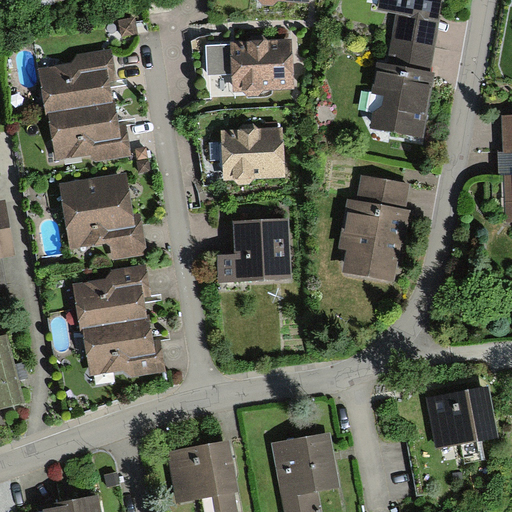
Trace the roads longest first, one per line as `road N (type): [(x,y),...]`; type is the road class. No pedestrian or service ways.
road 1 (residential): [(412,351),(409,320),(431,268),(485,0)]
road 2 (residential): [(207,393),(154,44)]
road 3 (residential): [(43,450),(41,356),(2,141)]
road 4 (residential): [(350,368),(380,511)]
road 5 (residential): [(207,393),(350,368)]
